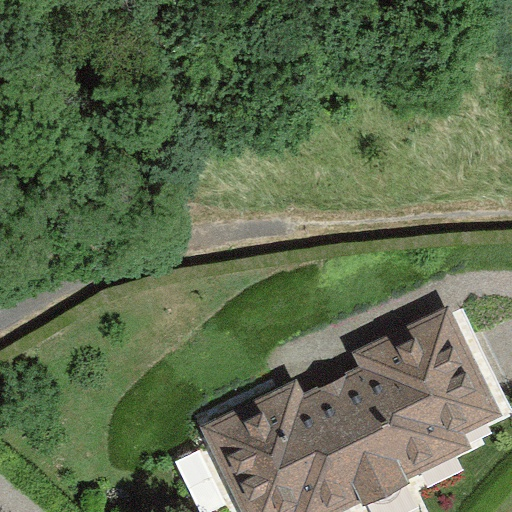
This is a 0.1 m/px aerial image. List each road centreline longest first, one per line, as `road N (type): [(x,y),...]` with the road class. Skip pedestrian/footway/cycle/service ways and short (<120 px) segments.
road 1 (track): [(217,245),(511,218)]
road 2 (residential): [(0,340),(217,245)]
